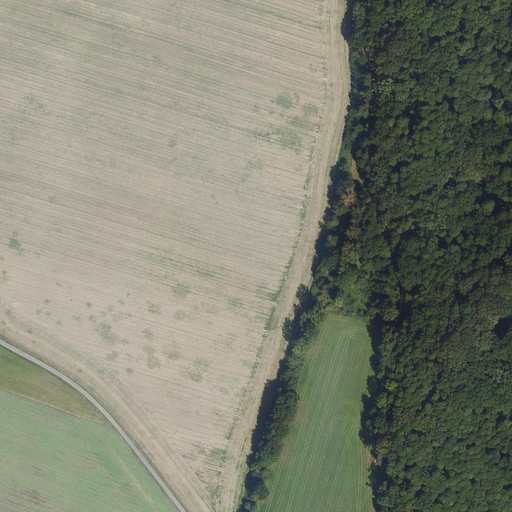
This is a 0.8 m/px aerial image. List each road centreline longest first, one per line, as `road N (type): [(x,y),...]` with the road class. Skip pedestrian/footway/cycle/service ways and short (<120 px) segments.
road 1 (track): [(399,0),(386,144),(423,211),(378,440),(383,511)]
road 2 (tertiary): [(0,338),(95,400),(183,511)]
